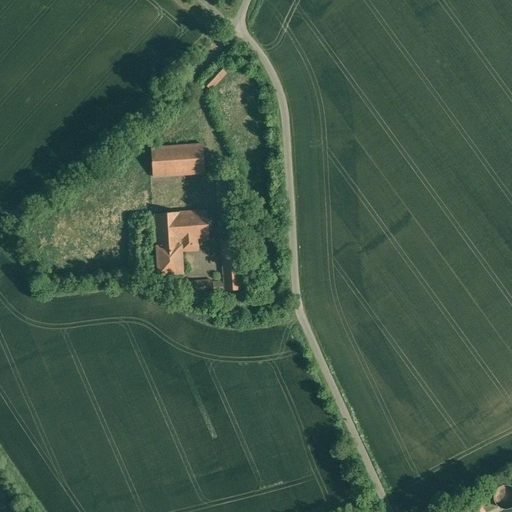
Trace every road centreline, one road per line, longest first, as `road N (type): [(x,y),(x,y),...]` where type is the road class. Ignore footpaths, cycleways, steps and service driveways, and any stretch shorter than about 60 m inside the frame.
road 1 (residential): [(387,511),(294,298),(286,119),(274,76),(235,28)]
road 2 (residential): [(235,28),(160,104),(0,221)]
